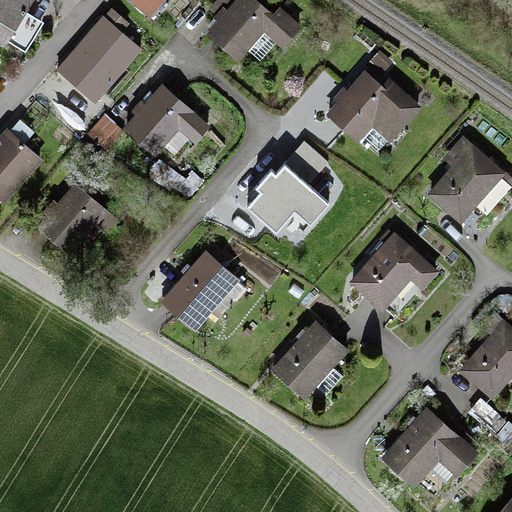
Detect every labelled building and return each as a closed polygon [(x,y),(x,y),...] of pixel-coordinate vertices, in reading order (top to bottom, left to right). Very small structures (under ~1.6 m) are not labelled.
[(0,0),(0,34),(25,49),(40,24),(24,14),(32,0),(0,0)] [(167,0),(135,0),(154,16),(167,0)] [(275,14),(257,0),(223,0),(214,11),(222,18),(208,34),(243,63),(268,34),(288,51),(307,28),(281,7),(275,14)] [(106,15),(61,67),(99,100),(145,49),(106,15)] [(423,107),(371,63),(330,112),(362,140),(376,124),(395,140),(423,107)] [(207,121),(163,85),(124,132),(157,159),(183,127),(194,137),(207,121)] [(47,157),(11,126),(0,137),(0,193),(9,201),(47,157)] [(511,168),(477,139),(434,190),(469,220),(511,168)] [(327,195),(282,158),(246,202),(279,229),(304,200),(315,210),(327,195)] [(117,219),(72,184),(37,230),(66,252),(75,239),(92,252),(117,219)] [(445,269),(398,229),(354,281),(388,309),(415,278),(429,289),(445,269)] [(209,248),(163,300),(196,329),(242,278),(209,248)] [(511,382),(511,316),(510,315),(466,366),(501,396),(511,382)] [(320,319),(274,369),(308,399),(353,349),(320,319)] [(473,452),(427,412),(388,458),(418,483),(439,460),(455,473),(473,452)]
